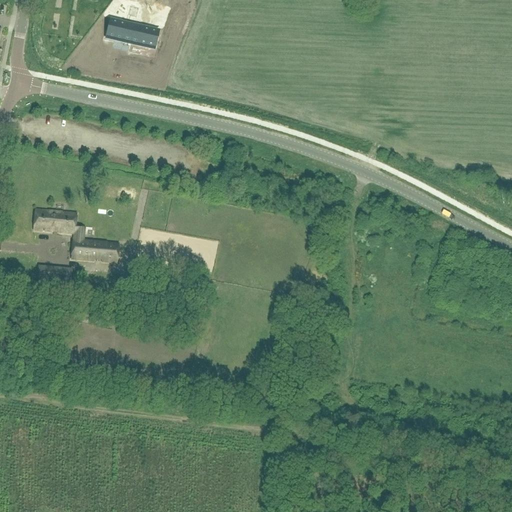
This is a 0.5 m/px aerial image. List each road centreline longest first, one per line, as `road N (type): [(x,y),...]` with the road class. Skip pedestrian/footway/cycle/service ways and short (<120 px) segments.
road 1 (tertiary): [(511,248),(296,146),(10,82)]
road 2 (track): [(0,394),(283,430)]
road 3 (track): [(375,141),(350,211),(355,272),(338,364),(342,389)]
